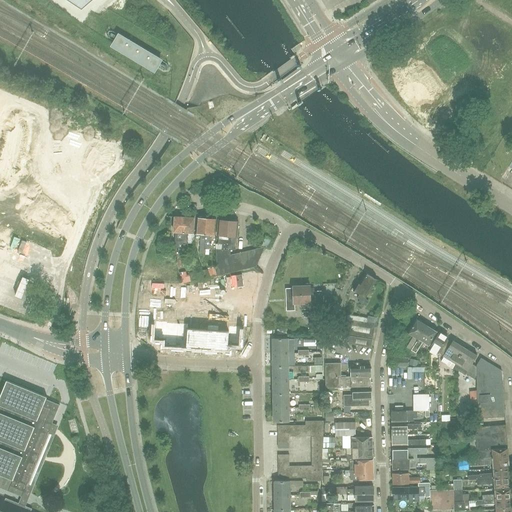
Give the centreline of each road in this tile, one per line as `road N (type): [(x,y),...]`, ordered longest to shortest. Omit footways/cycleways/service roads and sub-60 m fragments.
road 1 (secondary): [(288,88),(202,139),(140,202),(110,271),(103,354)]
road 2 (secondary): [(124,357),(127,280),(143,226),(176,181),(288,88)]
road 3 (unclassified): [(511,208),(412,139),(338,57)]
road 4 (residential): [(383,511),(377,376),(385,318),(401,289)]
road 5 (secondary): [(103,354),(139,511)]
road 6 (secondary): [(149,511),(124,357)]
road 7 (residential): [(257,511),(256,366)]
road 8 (residential): [(256,366),(258,319),(285,229)]
road 9 (residential): [(511,366),(401,289)]
road 10 (residential): [(256,366),(124,357)]
road 11 (residential): [(401,289),(310,235),(285,229)]
